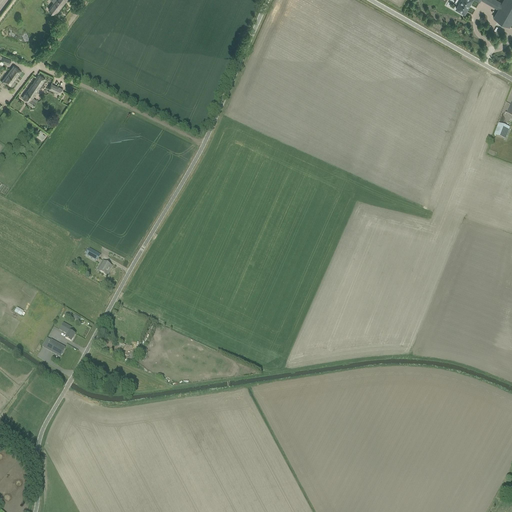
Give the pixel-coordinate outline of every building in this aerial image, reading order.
[(49,9),(56,15),(66,0),(52,0),(51,1),(53,3),(49,9)] [(456,8),(458,9),(458,10),(457,10),(462,13),(462,12),(462,11),(465,13),(471,0),(476,0),(480,2),(480,0),(455,0),(454,2),(458,4),(456,8)] [(511,0),(503,0),(502,3),(496,0),(489,0),(488,3),(498,9),(494,17),(510,26),(511,21),(511,0)] [(14,65),(8,73),(16,78),(22,71),(14,65)] [(8,73),(1,82),(5,85),(6,82),(12,86),(15,82),(14,81),(16,78),(8,73)] [(27,103),(33,107),(37,100),(34,98),(46,79),(39,74),(34,81),(32,84),(25,93),(22,98),(28,101),(27,103)] [(49,88),(49,89),(56,92),(56,90),(61,93),(63,89),(51,83),(49,88)] [(494,135),(505,140),(509,128),(498,124),(494,135)] [(86,255),(97,262),(101,255),(89,249),(86,255)] [(100,272),(106,276),(112,266),(103,261),(101,265),(103,266),(100,272)] [(17,308),(14,313),(21,316),(24,312),(17,308)] [(59,330),(67,335),(65,339),(67,340),(71,342),(75,335),(70,332),(72,328),(63,324),(59,330)] [(47,339),(42,347),(60,357),(65,349),(47,339)] [(133,351),(128,362),(136,366),(138,362),(134,360),(137,353),(133,351)]
